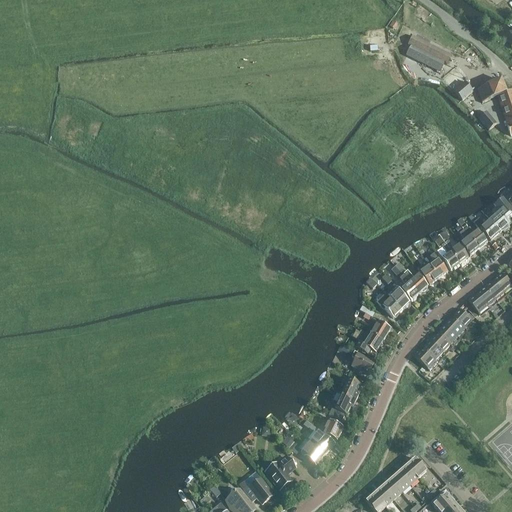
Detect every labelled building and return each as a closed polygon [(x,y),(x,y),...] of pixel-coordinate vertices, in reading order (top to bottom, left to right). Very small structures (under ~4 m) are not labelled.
[(411,47),(406,56),(440,73),(445,64),(447,65),(451,56),(412,37),(408,45),(411,47)] [(501,81),(477,91),(482,104),(497,98),(510,137),(511,136),(511,91),(506,94),(501,81)] [(454,92),(462,102),(472,92),(464,83),(454,92)] [(479,119),(489,131),(497,125),(486,113),(479,119)] [(496,207),(497,209),(507,220),(511,215),(511,209),(511,210),(506,205),(503,202),(496,207)] [(496,217),(490,221),(500,233),(510,224),(506,220),(507,220),(497,209),(493,213),(496,217)] [(500,233),(490,221),(484,227),(480,222),(479,224),(472,216),(469,219),(475,226),(475,227),(479,231),(481,230),(490,241),(500,233)] [(479,250),(461,227),(459,225),(455,229),(465,242),(461,245),(470,256),(479,250)] [(464,225),(461,227),(479,250),(487,243),(478,232),(473,236),(464,225)] [(445,235),(440,238),(459,265),(468,259),(459,247),(454,251),(448,243),(446,241),(448,240),(445,235)] [(459,265),(440,238),(439,237),(434,239),(440,248),(442,247),(447,255),(442,260),(450,271),(459,265)] [(423,249),(418,252),(421,257),(427,253),(423,249)] [(435,264),(429,268),(438,280),(447,273),(435,257),(432,259),(435,264)] [(399,265),(396,267),(419,295),(422,293),(424,293),(426,291),(427,289),(428,288),(418,277),(414,281),(399,265)] [(419,295),(396,267),(391,271),(406,287),(402,291),(411,302),(412,301),(414,301),(416,299),(417,297),(419,295)] [(438,280),(429,268),(424,272),(422,270),(419,273),(429,287),(438,280)] [(497,280),(495,282),(505,295),(511,289),(511,286),(502,274),(496,279),(497,280)] [(377,286),(371,280),(367,283),(373,289),(377,286)] [(491,284),(485,288),(497,302),(505,295),(495,282),(492,285),(491,284)] [(394,288),(386,296),(401,311),(404,309),(406,309),(408,307),(408,305),(409,304),(398,292),(398,293),(394,288)] [(481,294),(478,296),(488,309),(497,302),(485,288),(480,292),(481,294)] [(401,311),(386,296),(377,305),(383,311),(385,310),(393,319),(394,318),(396,318),(399,316),(399,314),(401,311)] [(488,309),(478,296),(475,299),(474,297),(468,302),(472,307),(469,310),(476,319),(488,309)] [(362,304),(372,311),(375,307),(365,300),(362,304)] [(360,312),(370,318),(373,313),(362,307),(360,312)] [(456,317),(454,320),(466,331),(473,323),(460,310),(455,316),(456,317)] [(450,321),(445,326),(458,339),(466,331),(454,320),(451,323),(450,321)] [(381,325),(378,323),(371,335),(383,343),(390,330),(381,325)] [(441,333),(439,336),(451,347),(458,339),(445,326),(440,332),(441,333)] [(360,344),(359,344),(355,350),(368,357),(371,351),(373,353),(376,354),(383,343),(371,335),(366,332),(360,344)] [(435,337),(430,342),(443,355),(451,347),(439,336),(436,338),(435,337)] [(426,349),(424,352),(436,363),(443,355),(430,342),(425,347),(426,349)] [(436,363),(424,352),(421,354),(420,353),(415,358),(428,371),(436,363)] [(352,359),(355,361),(352,368),(368,376),(374,364),(354,354),(352,359)] [(349,381),(342,396),(356,402),(358,398),(356,397),(361,386),(349,381)] [(356,402),(342,396),(335,410),(332,409),(329,417),(341,423),(345,415),(347,416),(352,406),(354,407),(356,402)] [(324,435),(338,442),(344,429),(330,422),(326,431),(321,428),(319,432),(324,435)] [(316,431),(308,425),(306,429),(314,434),(316,431)] [(318,434),(310,443),(325,456),(335,446),(325,438),(322,437),(318,434)] [(283,444),(294,454),(298,449),(287,439),(283,444)] [(325,456),(310,443),(301,454),(305,457),(305,458),(315,467),(325,456)] [(287,477),(296,470),(287,459),(279,466),(278,465),(266,474),(280,492),(292,483),(287,477)] [(415,459),(407,467),(418,480),(427,473),(415,459)] [(407,467),(398,474),(410,487),(418,480),(407,467)] [(398,474),(390,481),(402,494),(410,487),(398,474)] [(257,500),(262,506),(274,497),(261,480),(258,482),(257,481),(255,480),(251,484),(251,485),(252,487),(249,489),(249,488),(244,493),(252,504),(257,500)] [(390,481),(382,488),(393,502),(402,494),(390,481)] [(221,495),(215,488),(210,492),(217,500),(217,499),(221,495)] [(382,488),(374,496),(385,509),(393,502),(382,488)] [(255,511),(238,490),(239,492),(231,490),(228,501),(226,503),(224,501),(232,511),(254,511),(255,511)] [(433,507),(437,511),(443,511),(453,503),(446,495),(433,507)] [(381,511),(385,509),(374,496),(365,503),(373,511),(381,511)] [(200,503),(204,507),(211,502),(207,497),(200,503)] [(443,511),(459,511),(460,511),(453,503),(443,511)]
